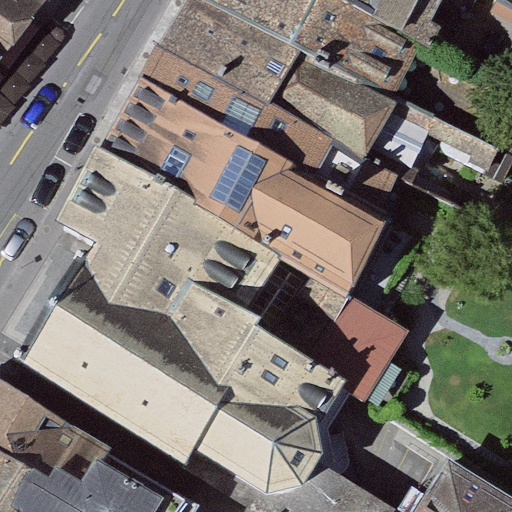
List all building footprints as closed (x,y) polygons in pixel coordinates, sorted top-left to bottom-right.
[(0,0),(0,88),(76,1),(74,0),(0,0)] [(410,176),(428,183),(460,117),(221,0),(187,0),(161,42),(410,176)] [(344,0),(221,0),(460,117),(479,126),(509,141),(511,135),(511,75),(493,67),(344,0)] [(344,0),(493,67),(495,63),(464,44),(478,7),(462,0),(344,0)] [(320,248),(282,317),(384,373),(405,387),(424,353),(391,332),(408,302),(385,288),(419,222),(395,209),(410,176),(161,42),(107,143),(320,248)] [(511,141),(509,141),(479,126),(471,143),(473,149),(482,154),(511,168),(511,141)] [(270,369),(359,418),(384,373),(282,317),(320,248),(107,143),(65,222),(118,245),(108,260),(279,354),(270,369)] [(81,245),(28,346),(220,466),(234,449),(312,492),(343,488),(355,464),(361,451),(359,418),(270,369),(279,354),(108,260),(81,245)] [(0,373),(0,511),(17,511),(18,511),(17,511),(218,511),(221,506),(0,373)] [(234,449),(220,466),(293,511),(403,511),(412,497),(355,464),(343,488),(312,492),(234,449)] [(511,511),(511,486),(464,457),(427,511),(511,511)]
